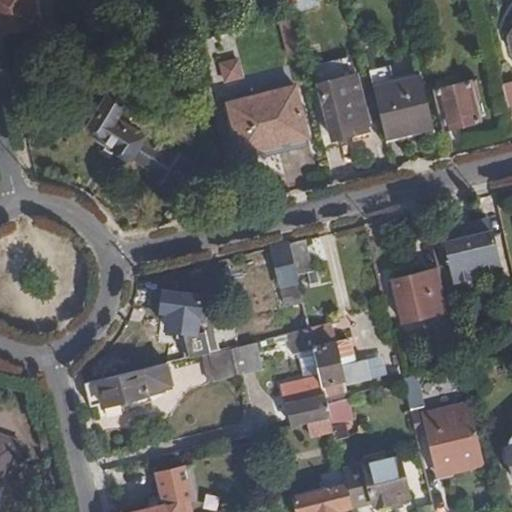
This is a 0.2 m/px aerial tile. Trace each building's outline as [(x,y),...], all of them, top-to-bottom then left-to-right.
[(46,24),(40,0),(0,0),(0,3),(7,34),(34,27),(44,25),(46,24)] [(319,3),(317,0),(293,0),(290,2),(288,3),(293,15),(319,3)] [(45,31),(44,25),(34,27),(36,33),(45,31)] [(220,62),(224,82),(244,77),(239,57),(220,62)] [(171,72),(170,58),(150,58),(151,72),(171,72)] [(330,137),(368,128),(355,74),(318,84),(330,137)] [(377,88),(389,137),(438,125),(426,77),(377,88)] [(482,118),(473,79),(437,87),(447,126),(482,118)] [(511,82),(503,84),(506,115),(511,113),(511,82)] [(121,115),(131,98),(116,88),(93,122),(108,131),(103,138),(134,157),(137,154),(147,161),(146,164),(168,178),(187,149),(165,135),(159,143),(147,136),(148,132),(121,115)] [(305,135),(295,88),(229,103),(239,151),(305,135)] [(458,279),(484,273),(504,269),(491,217),(446,229),(458,279)] [(306,237),(288,241),(296,274),(313,270),(306,237)] [(272,245),(281,284),(298,281),(296,274),(288,241),(272,245)] [(272,245),(259,248),(269,287),(281,284),(272,245)] [(325,276),(322,267),(305,272),(308,281),(325,276)] [(464,361),(442,269),(392,280),(402,321),(428,315),(441,367),(464,361)] [(486,281),(484,273),(458,279),(460,288),(486,281)] [(298,281),(281,284),(284,296),(248,305),(256,340),(278,335),(309,327),(298,281)] [(201,296),(164,290),(159,311),(166,313),(164,328),(194,333),(201,296)] [(511,349),(511,302),(509,303),(511,318),(511,333),(501,336),(505,351),(511,349)] [(309,327),(314,349),(321,375),(325,395),(371,384),(366,364),(360,365),(345,369),(340,345),(339,340),(335,341),(331,324),(309,327)] [(309,327),(278,335),(280,341),(290,339),(294,353),(297,353),(314,349),(309,327)] [(233,346),(238,373),(262,367),(256,340),(233,346)] [(354,341),(340,345),(345,369),(360,365),(354,341)] [(233,346),(202,353),(208,379),(214,377),(215,379),(238,373),(233,346)] [(297,353),(304,379),(321,375),(314,349),(297,353)] [(365,358),(366,364),(371,384),(386,381),(379,355),(365,358)] [(172,385),(167,362),(86,383),(91,405),(104,402),(105,404),(149,393),(149,390),(172,385)] [(422,371),(404,376),(405,382),(417,432),(431,428),(427,412),(428,411),(427,403),(430,402),(422,371)] [(282,384),(292,425),(309,421),(330,416),(327,402),(325,395),(321,375),(304,379),(282,384)] [(349,418),(357,416),(352,396),(327,402),(330,416),(332,422),(349,418)] [(473,401),(428,411),(427,412),(431,428),(441,471),(486,461),(473,401)] [(330,416),(309,421),(314,435),(334,430),(332,422),(330,416)] [(353,433),(349,418),(332,422),(334,430),(336,437),(349,434),(353,433)] [(0,461),(5,464),(10,465),(19,438),(0,431),(0,461)] [(365,463),(343,468),(347,482),(352,503),(374,498),(375,501),(409,493),(399,453),(365,461),(365,463)] [(165,502),(123,511),(188,511),(185,498),(192,496),(184,463),(157,470),(165,502)] [(352,503),(347,482),(298,494),(301,511),(329,511),(353,506),(352,503)] [(276,511),(273,500),(255,504),(256,511),(276,511)] [(436,511),(434,503),(416,508),(417,511),(436,511)]
